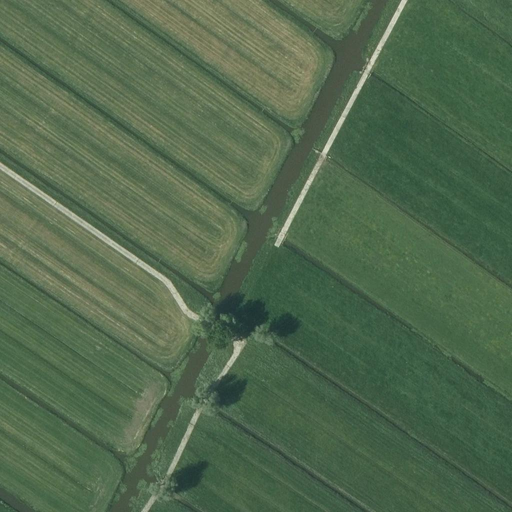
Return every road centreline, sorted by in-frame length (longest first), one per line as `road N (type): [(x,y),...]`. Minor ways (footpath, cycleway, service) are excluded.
road 1 (track): [(0,166),(167,282),(183,310),(241,344),(144,511)]
road 2 (track): [(404,0),(274,246)]
